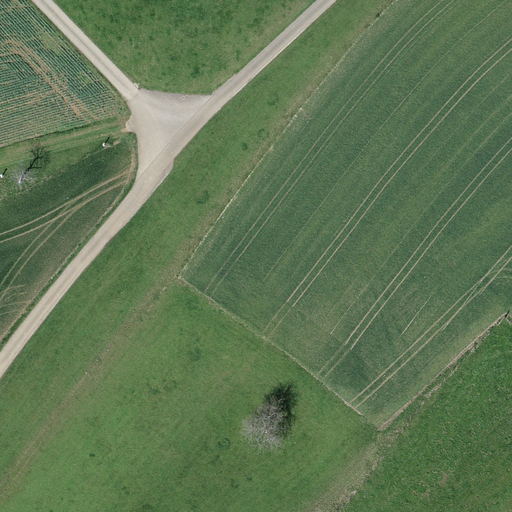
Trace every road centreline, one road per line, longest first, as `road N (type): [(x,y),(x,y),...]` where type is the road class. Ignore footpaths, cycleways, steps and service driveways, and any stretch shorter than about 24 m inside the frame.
road 1 (unclassified): [(0,367),(175,145),(330,0)]
road 2 (track): [(35,0),(175,145)]
road 3 (track): [(0,160),(148,117)]
